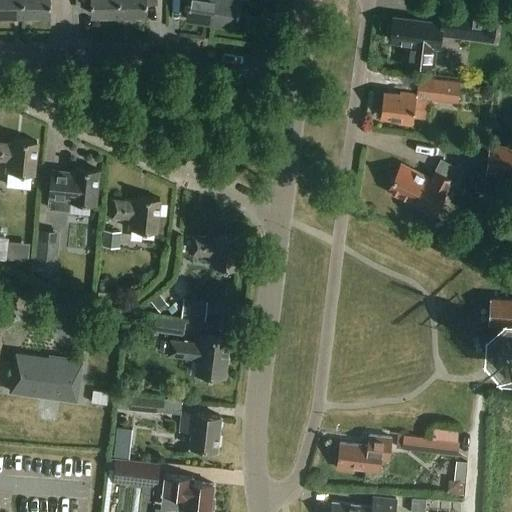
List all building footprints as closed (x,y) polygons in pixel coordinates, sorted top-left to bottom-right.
[(0,0),(0,15),(23,15),(22,0),(0,0)] [(22,0),(23,15),(51,15),(50,0),(22,0)] [(121,14),(120,0),(91,0),(92,15),(121,14)] [(120,0),(121,14),(148,14),(148,4),(157,4),(157,0),(120,0)] [(184,0),(184,1),(190,2),(188,17),(213,21),(216,0),(184,0)] [(216,0),(213,21),(238,25),(241,0),(245,0),(248,1),(248,0),(216,0)] [(390,28),(389,38),(392,38),(391,41),(410,44),(408,64),(434,67),(437,47),(440,47),(441,36),(482,41),(493,42),(497,15),(485,14),(445,9),(443,24),(394,19),(393,28),(390,28)] [(461,82),(419,77),(417,95),(402,93),(402,96),(386,94),(383,117),(400,119),(400,122),(414,124),(415,117),(431,119),(433,101),(458,104),(461,82)] [(494,140),(509,143),(511,128),(511,126),(497,124),(494,140)] [(37,142),(15,140),(14,145),(0,143),(0,161),(7,163),(6,173),(34,176),(37,142)] [(511,147),(490,145),(486,176),(511,178),(511,147)] [(465,173),(443,161),(433,180),(403,164),(388,192),(435,217),(454,182),(458,184),(465,173)] [(50,171),(49,189),(47,209),(68,210),(68,201),(96,204),(99,170),(76,168),(76,173),(50,171)] [(160,198),(137,196),(137,202),(112,200),(110,218),(130,220),(129,230),(157,233),(160,198)] [(37,230),(34,264),(56,265),(59,232),(37,230)] [(103,231),(102,247),(119,248),(121,232),(103,231)] [(241,237),(218,235),(217,240),(193,237),(191,256),(211,258),(210,267),(238,270),(241,237)] [(29,255),(30,238),(1,236),(0,254),(29,255)] [(98,293),(97,305),(110,306),(110,293),(98,293)] [(159,295),(150,302),(159,313),(168,306),(159,295)] [(511,298),(490,297),(488,323),(510,325),(510,329),(507,329),(495,340),(494,355),(505,367),(511,367),(511,298)] [(186,298),(185,306),(184,318),(205,320),(206,309),(207,301),(186,298)] [(183,335),(185,321),(156,316),(154,332),(183,335)] [(231,338),(202,334),(201,343),(171,339),(169,355),(199,358),(197,375),(226,378),(231,338)] [(84,363),(18,353),(12,391),(78,400),(84,363)] [(93,390),(91,402),(107,404),(109,392),(93,390)] [(164,399),(144,398),(119,395),(118,408),(162,413),(164,399)] [(222,416),(184,412),(182,431),(194,433),(192,447),(219,450),(222,416)] [(438,453),(440,439),(404,435),(402,449),(438,453)] [(391,438),(385,437),(371,436),(370,446),(341,442),(338,468),(356,470),(356,466),(381,469),(382,459),(389,459),(391,438)] [(115,447),(114,457),(129,458),(130,448),(115,447)] [(114,460),(112,483),(157,488),(160,465),(114,460)] [(161,494),(186,497),(185,510),(205,511),(211,511),(215,484),(194,482),(194,478),(163,475),(161,494)] [(460,480),(454,480),(448,484),(448,490),(458,491),(459,492),(460,480)] [(395,511),(398,499),(375,496),(374,507),(334,502),(332,511),(395,511)] [(417,496),(417,508),(433,508),(433,496),(417,496)]
